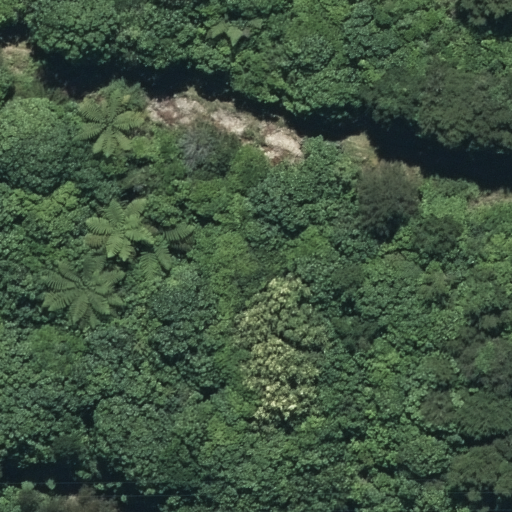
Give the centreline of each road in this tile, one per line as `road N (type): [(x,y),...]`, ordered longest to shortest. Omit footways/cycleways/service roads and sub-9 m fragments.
road 1 (track): [(511,151),(0,47)]
road 2 (track): [(511,432),(423,459),(387,507),(391,511)]
